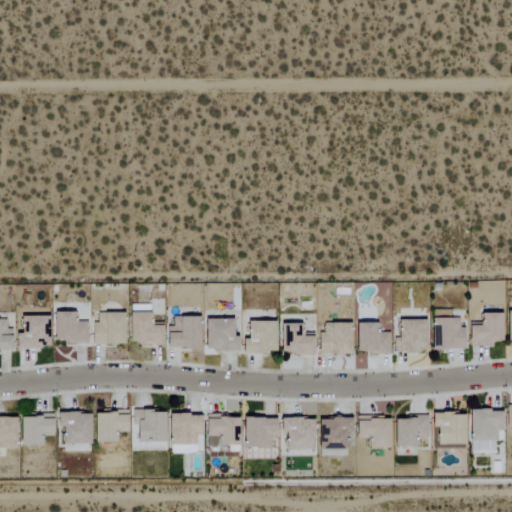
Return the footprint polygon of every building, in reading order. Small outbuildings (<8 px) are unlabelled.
[(74,312),(51,313),(52,343),(86,343),(86,322),(74,322),(74,312)] [(121,345),(122,314),(95,313),(95,323),(91,323),(90,345),(121,345)] [(160,344),(160,326),(148,326),(148,314),(127,313),(127,344),(160,344)] [(501,344),(499,313),(478,314),(479,326),(467,326),(467,345),(501,344)] [(13,334),(14,348),(46,348),(46,317),(18,317),(18,334),(13,334)] [(197,317),(171,317),(171,327),(165,327),(164,348),(196,349),(197,317)] [(463,349),(462,328),(458,328),(458,318),(429,319),(430,350),(463,349)] [(0,319),(0,351),(10,351),(10,330),(5,330),(5,319),(0,319)] [(202,320),(203,351),(236,350),(236,337),(231,337),(230,319),(202,320)] [(395,353),(424,352),(423,320),(394,321),(395,353)] [(273,354),(273,322),(244,322),(244,339),(240,339),(239,353),(273,354)] [(349,323),(323,324),(323,333),(317,334),(318,355),(350,355),(349,323)] [(376,324),(354,323),(354,354),(388,354),(388,333),(376,333),(376,324)] [(278,355),(312,355),(313,336),(301,336),(301,324),(278,324),(278,355)] [(133,443),(163,442),(162,410),(132,411),(133,443)] [(500,410),(467,410),(468,452),(495,452),(494,431),(501,431),(500,410)] [(92,412),(92,443),(113,443),(113,433),(126,432),(125,411),(92,412)] [(88,444),(87,413),(55,413),(55,430),(60,429),(60,445),(88,444)] [(434,444),(462,445),(463,414),(430,413),(430,429),(434,429),(434,444)] [(39,446),(39,436),(51,436),(50,414),(17,416),(18,447),(39,446)] [(198,414),(167,415),(167,454),(195,454),(195,435),(199,435),(198,414)] [(236,448),(236,417),(204,416),(203,447),(236,448)] [(386,449),(387,418),(354,417),(353,438),(366,438),(365,449),(386,449)] [(426,439),(426,417),(392,418),(392,448),(413,448),(413,439),(426,439)] [(0,449),(12,450),(14,419),(0,418),(0,449)] [(273,448),(272,418),(240,419),(241,449),(273,448)] [(346,456),(346,419),(317,418),(317,456),(346,456)] [(311,449),(310,419),(278,419),(278,433),(283,433),(283,450),(311,449)]
